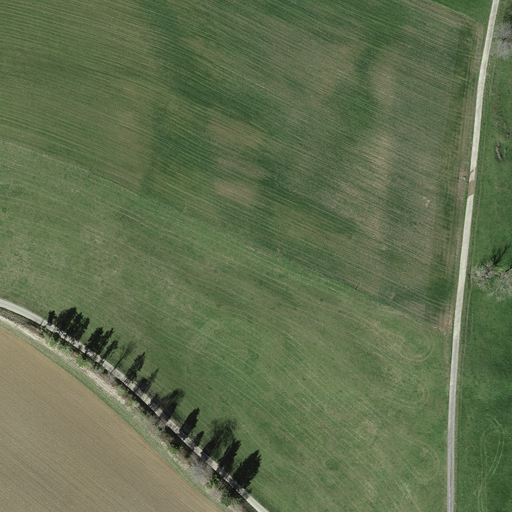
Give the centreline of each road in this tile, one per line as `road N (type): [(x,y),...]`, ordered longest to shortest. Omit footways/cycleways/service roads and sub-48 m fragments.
road 1 (track): [(447,511),(458,312),(495,0)]
road 2 (track): [(0,302),(107,365),(259,511)]
